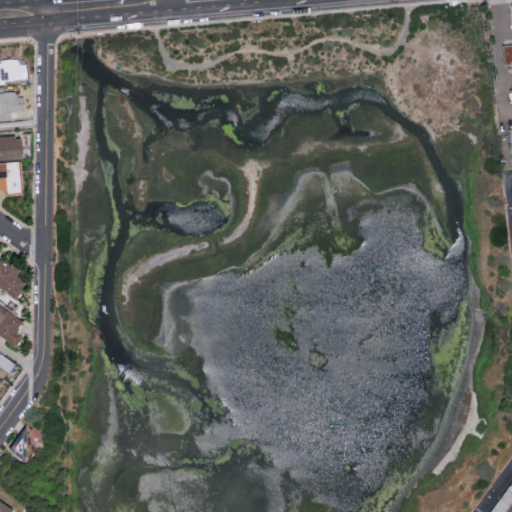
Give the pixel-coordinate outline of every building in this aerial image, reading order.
[(511,63),(511,43),(502,44),(503,64),(511,63)] [(0,59),(0,81),(26,80),(25,58),(0,59)] [(24,110),(23,92),(0,92),(0,119),(10,119),(10,110),(24,110)] [(20,135),(0,135),(0,158),(20,158),(20,135)] [(2,194),(19,193),(18,160),(0,160),(0,181),(2,181),(2,194)] [(14,275),(18,269),(0,256),(0,288),(12,297),(24,281),(14,275)] [(0,334),(14,344),(20,335),(15,331),(23,320),(0,304),(0,334)] [(0,376),(3,378),(13,361),(0,353),(0,376)] [(9,511),(12,508),(0,499),(0,511),(9,511)]
